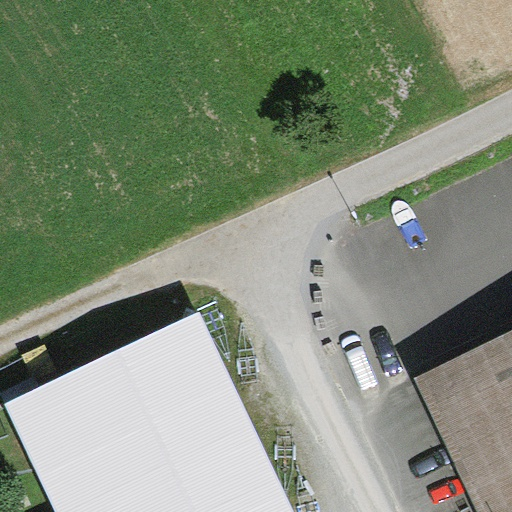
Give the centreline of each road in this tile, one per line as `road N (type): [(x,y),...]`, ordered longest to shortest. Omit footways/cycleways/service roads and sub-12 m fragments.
road 1 (residential): [(259,230),(392,511)]
road 2 (residential): [(259,230),(511,100)]
road 3 (track): [(0,345),(259,230)]
